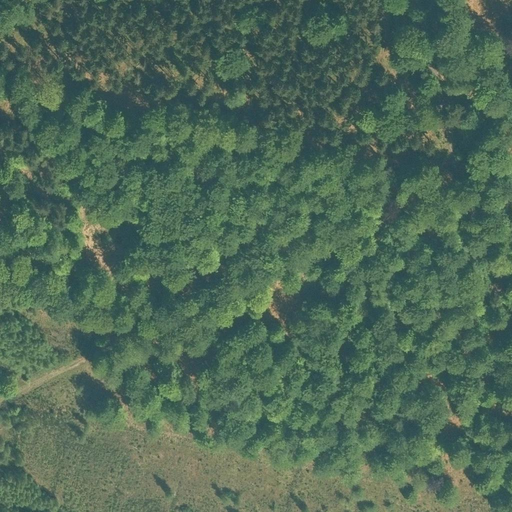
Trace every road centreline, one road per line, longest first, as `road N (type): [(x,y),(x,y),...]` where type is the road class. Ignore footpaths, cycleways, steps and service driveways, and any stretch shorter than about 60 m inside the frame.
road 1 (track): [(0,397),(511,154)]
road 2 (track): [(0,66),(455,165)]
road 3 (track): [(511,329),(433,0)]
road 4 (track): [(0,287),(160,320)]
